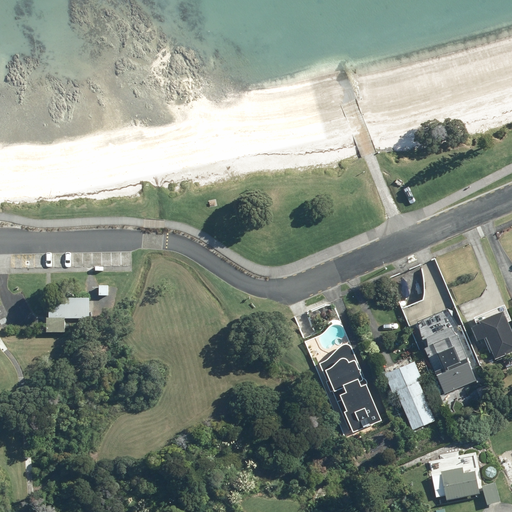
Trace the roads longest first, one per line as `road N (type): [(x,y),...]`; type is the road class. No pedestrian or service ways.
road 1 (residential): [(0,237),(168,241),(240,281),(289,291)]
road 2 (residential): [(511,198),(289,291)]
